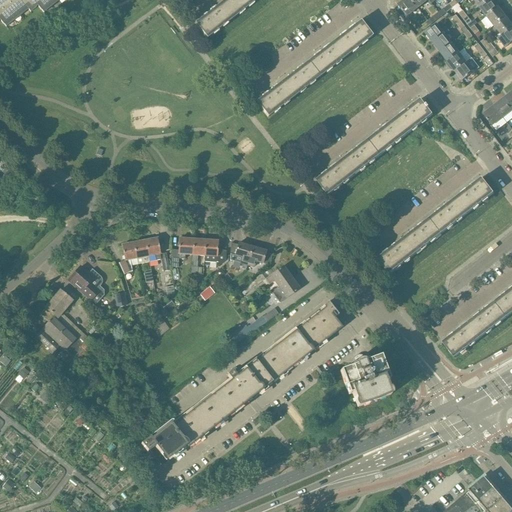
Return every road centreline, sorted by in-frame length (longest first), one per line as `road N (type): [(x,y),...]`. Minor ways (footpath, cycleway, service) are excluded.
road 1 (tertiary): [(404,340),(302,238),(256,213),(99,197)]
road 2 (secondary): [(451,406),(211,511)]
road 3 (secondary): [(259,511),(465,422)]
road 4 (residential): [(312,168),(427,78)]
road 5 (residential): [(252,89),(368,1)]
road 6 (residential): [(374,246),(487,156)]
road 7 (residential): [(99,197),(0,295)]
road 8 (tertiary): [(99,197),(67,183),(0,124)]
